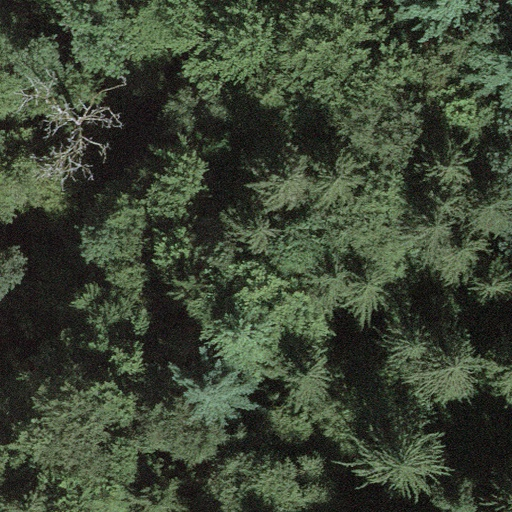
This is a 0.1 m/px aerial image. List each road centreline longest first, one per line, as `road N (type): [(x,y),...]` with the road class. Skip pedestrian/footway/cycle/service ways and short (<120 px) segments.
road 1 (track): [(60,243),(158,133),(236,0)]
road 2 (track): [(0,304),(60,243),(0,220)]
